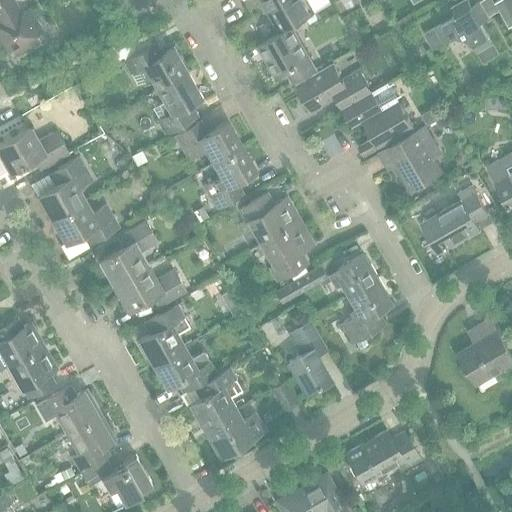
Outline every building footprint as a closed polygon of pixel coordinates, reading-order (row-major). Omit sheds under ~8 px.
[(15,0),(0,0),(0,41),(5,50),(12,46),(16,53),(39,41),(35,34),(41,30),(29,8),(22,12),(15,0)] [(262,0),(280,31),(312,13),(315,11),(308,0),(262,0)] [(483,61),(498,52),(481,20),(489,16),(480,0),(474,3),(476,7),(473,8),(469,7),(467,4),(470,2),(469,0),(461,0),(452,6),(456,14),(425,32),(433,47),(456,34),(470,39),(483,61)] [(312,13),(280,31),(259,43),(278,75),(288,69),(295,81),(316,69),(290,25),(312,13)] [(151,74),(158,87),(188,69),(174,45),(156,56),(150,44),(124,59),(131,70),(139,66),(145,77),(151,74)] [(316,69),(295,81),(311,110),(335,97),(341,107),(372,90),(359,68),(343,77),(334,61),(317,71),(316,69)] [(188,69),(158,87),(165,99),(160,102),(166,114),(158,119),(166,131),(191,117),(184,104),(202,94),(188,69)] [(80,98),(89,92),(82,78),(72,84),(80,98)] [(388,82),(372,91),(372,90),(341,107),(352,126),(362,120),(371,136),(361,142),(367,153),(414,126),(398,98),(398,99),(396,95),(398,95),(391,84),(390,85),(388,82)] [(206,146),(214,160),(241,144),(227,120),(206,132),(199,120),(178,132),(191,155),(206,146)] [(41,168),(69,151),(56,129),(38,139),(30,125),(0,141),(0,148),(12,169),(34,156),(41,168)] [(425,126),(380,151),(389,167),(398,161),(403,170),(401,172),(410,187),(441,170),(433,155),(439,151),(425,126)] [(206,183),(212,193),(219,206),(241,193),(234,181),(255,169),(241,144),(214,160),(222,173),(206,183)] [(511,150),(488,164),(511,208),(511,150)] [(39,193),(52,216),(86,197),(79,185),(92,178),(79,155),(50,171),(56,183),(39,193)] [(462,198),(421,222),(430,237),(438,232),(447,247),(480,228),(475,219),(488,212),(472,184),(458,192),(462,198)] [(241,206),(261,241),(300,219),(287,196),(274,203),(267,191),(241,206)] [(86,197),(52,216),(57,225),(65,240),(82,231),(88,241),(118,225),(119,225),(106,202),(93,210),(86,197)] [(101,258),(115,282),(148,263),(140,250),(158,239),(145,218),(117,234),(123,245),(101,258)] [(300,219),(261,241),(274,264),(270,266),(277,279),(308,261),(301,249),(313,242),(300,219)] [(340,280),(348,293),(376,277),(377,276),(363,252),(329,272),(335,283),(340,280)] [(148,263),(115,282),(129,307),(152,295),(158,305),(186,289),(174,267),(156,278),(148,263)] [(319,264),(291,280),(275,289),(282,301),(326,276),(319,264)] [(377,276),(376,277),(348,293),(355,306),(355,307),(351,310),(354,316),(342,322),(352,342),(379,326),(371,312),(391,301),(377,276)] [(151,357),(153,361),(184,343),(177,331),(189,324),(177,303),(144,322),(150,332),(138,339),(149,359),(151,357)] [(0,348),(9,364),(44,344),(31,321),(23,325),(17,315),(0,324),(0,348)] [(477,381),(511,360),(511,351),(499,328),(498,328),(491,316),(478,324),(485,336),(460,351),(477,381)] [(306,392),(330,378),(316,354),(326,348),(311,320),(290,332),(301,353),(288,361),(306,392)] [(184,343),(153,361),(156,366),(154,367),(165,386),(177,379),(183,390),(216,371),(204,349),(191,356),(184,343)] [(44,344),(9,364),(22,386),(23,386),(29,396),(55,381),(49,370),(57,366),(44,344)] [(201,417),(205,424),(236,406),(230,395),(242,388),(229,366),(195,385),(201,396),(190,402),(199,418),(201,417)] [(285,407),(297,401),(285,380),(273,387),(285,407)] [(70,383),(41,400),(36,403),(46,418),(56,412),(67,432),(101,412),(87,387),(76,393),(70,383)] [(236,406),(205,424),(211,435),(209,436),(220,455),(266,429),(255,411),(243,418),(236,406)] [(101,412),(67,432),(78,451),(72,455),(81,470),(106,455),(110,453),(104,443),(115,436),(101,412)] [(406,464),(419,456),(404,430),(391,437),(386,429),(374,436),(375,439),(363,446),(362,443),(345,453),(362,482),(402,459),(402,458),(406,464)] [(106,455),(81,470),(89,484),(102,477),(118,506),(143,492),(141,489),(153,482),(136,452),(127,457),(129,460),(114,468),(106,455)] [(324,511),(348,511),(326,471),(277,499),(283,511),(318,511),(323,510),(324,511)] [(0,492),(0,511),(15,511),(9,502),(11,501),(5,490),(0,492)]
